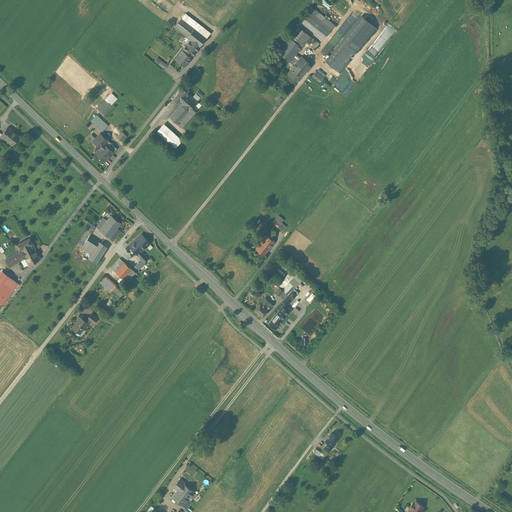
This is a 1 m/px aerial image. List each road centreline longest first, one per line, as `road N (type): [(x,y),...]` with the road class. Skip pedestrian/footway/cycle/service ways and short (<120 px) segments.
road 1 (secondary): [(141,217),(313,379),(489,511)]
road 2 (unclassified): [(141,217),(0,401)]
road 3 (track): [(271,340),(137,511)]
road 4 (secondary): [(0,82),(141,217)]
